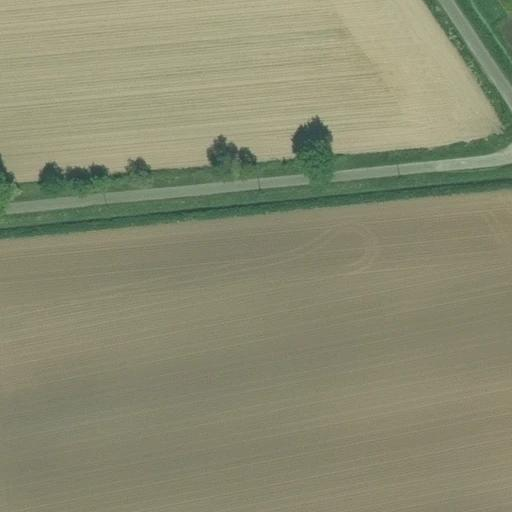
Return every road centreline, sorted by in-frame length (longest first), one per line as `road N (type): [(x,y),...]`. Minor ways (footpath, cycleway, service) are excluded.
road 1 (residential): [(511,156),(0,207)]
road 2 (unclassified): [(511,108),(440,0)]
